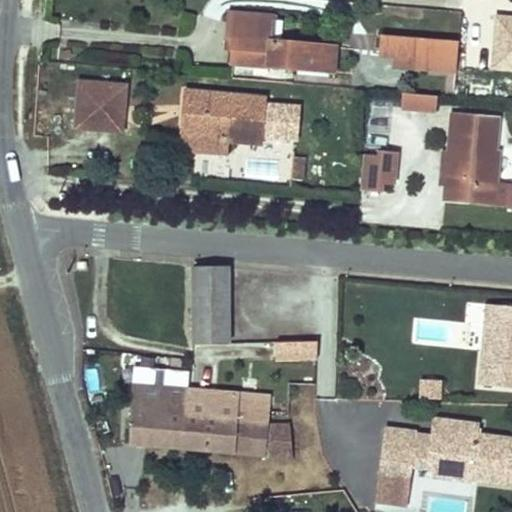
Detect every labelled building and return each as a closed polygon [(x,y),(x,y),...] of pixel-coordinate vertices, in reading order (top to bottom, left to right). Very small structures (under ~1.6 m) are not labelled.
[(402,0),(387,0),(387,18),(422,21),(423,1),(402,0)] [(238,11),(275,14),(275,5),(238,2),(238,11)] [(288,16),(288,6),(275,5),(275,14),(288,16)] [(242,55),(345,66),(347,40),(288,36),(275,33),(275,14),(238,11),(237,32),(244,34),(242,55)] [(275,33),(288,36),(288,16),(275,14),(275,33)] [(415,57),(470,63),(473,33),(394,25),(391,46),(408,47),(415,57)] [(132,72),(93,68),(91,85),(130,89),(132,72)] [(258,91),(253,78),(195,72),(192,95),(194,95),(272,103),(273,92),(258,91)] [(253,78),(258,91),(273,92),(274,80),(253,78)] [(130,89),(91,85),(88,113),(129,103),(130,89)] [(194,95),(192,95),(189,123),(206,124),(194,95)] [(194,95),(206,124),(235,115),(241,128),(269,131),(272,103),(194,95)] [(437,114),(437,97),(403,95),(402,112),(437,114)] [(127,117),(129,103),(88,113),(127,117)] [(509,106),(466,103),(464,121),(506,125),(509,106)] [(235,127),(241,128),(235,115),(206,124),(235,127)] [(501,153),(504,141),(506,125),(464,121),(462,136),(461,149),(501,153)] [(235,127),(206,124),(189,123),(186,142),(233,147),(235,127)] [(452,148),(461,149),(462,136),(453,136),(452,148)] [(510,154),(511,142),(504,141),(501,153),(510,154)] [(448,175),(458,177),(461,149),(452,148),(448,175)] [(458,177),(462,178),(461,193),(504,198),(507,177),(498,175),(501,153),(461,149),(458,177)] [(498,175),(507,177),(510,154),(501,153),(498,175)] [(308,180),(309,157),(298,156),(296,179),(308,180)] [(383,187),(384,163),(365,162),(364,186),(383,187)] [(231,255),(199,255),(199,336),(230,337),(231,255)] [(511,314),(511,296),(499,295),(497,313),(511,314)] [(490,375),(511,377),(511,314),(497,313),(490,375)] [(274,358),(317,358),(317,337),(274,337),(274,358)] [(418,396),(441,398),(442,377),(419,376),(418,396)] [(194,411),(196,382),(138,378),(133,438),(294,453),(293,419),(272,417),(243,414),(194,411)] [(196,382),(194,411),(243,414),(242,385),(196,382)] [(275,388),(242,385),(243,414),(272,417),(275,388)] [(448,425),(450,410),(443,409),(440,424),(448,425)] [(480,469),(511,473),(511,429),(487,425),(489,416),(450,410),(448,425),(440,424),(440,427),(426,425),(426,422),(394,417),(388,460),(420,465),(421,455),(444,459),(445,451),(482,456),(480,469)] [(482,456),(445,451),(444,459),(443,466),(480,471),(480,469),(482,456)]
